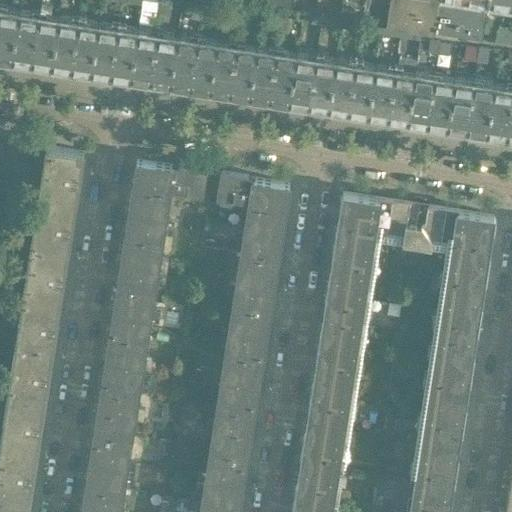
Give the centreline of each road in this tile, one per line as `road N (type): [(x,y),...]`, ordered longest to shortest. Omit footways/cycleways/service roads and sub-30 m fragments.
road 1 (residential): [(56,511),(113,123)]
road 2 (residential): [(322,157),(267,511)]
road 3 (residential): [(475,511),(511,280)]
road 4 (residential): [(113,123),(322,157)]
road 5 (residential): [(322,157),(511,185)]
